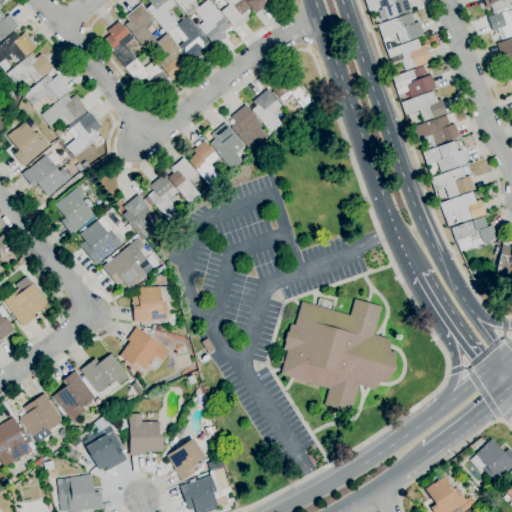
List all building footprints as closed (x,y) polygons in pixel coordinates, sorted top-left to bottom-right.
[(166,34),(145,9),(150,5),(145,0),(170,0),(174,4),(165,11),(176,25),(166,34)] [(187,17),(173,0),(191,0),(197,7),(187,17)] [(214,46),(197,26),(202,22),(193,11),(205,0),(207,0),(230,27),(222,33),(225,37),(214,46)] [(234,28),(220,12),(228,5),(224,0),(242,0),(249,8),(244,13),(247,17),(234,28)] [(256,14),(247,4),(248,3),(245,0),(270,0),(271,1),(256,14)] [(387,19),(383,9),(369,14),(364,1),(366,0),(405,0),(410,11),(387,19)] [(511,7),(492,14),(490,7),(486,9),(484,2),(483,3),(482,0),(511,0),(511,7)] [(145,51),(124,25),(128,21),(125,17),(140,5),(153,21),(145,28),(156,42),(145,51)] [(511,36),(500,41),(497,31),(492,32),(487,18),(501,13),(511,10),(511,12),(511,36)] [(0,41),(0,12),(5,18),(8,15),(18,26),(0,41)] [(399,44),(395,33),(382,38),(377,25),(410,14),(413,24),(418,22),(423,36),(399,44)] [(193,63),(178,47),(181,44),(178,40),(180,39),(172,29),(186,17),(208,42),(203,47),(207,51),(193,63)] [(123,68),(102,41),(109,35),(106,31),(118,21),(133,39),(124,45),(135,58),(123,68)] [(3,72),(0,68),(0,43),(14,32),(18,37),(23,33),(35,48),(24,58),(23,57),(18,62),(11,53),(4,59),(10,66),(3,72)] [(172,81),(162,70),(162,69),(158,63),(166,56),(155,43),(166,34),(182,53),(177,57),(186,69),(172,81)] [(511,64),(509,65),(505,56),(500,57),(496,44),(511,38),(511,64)] [(404,71),(400,60),(390,64),(386,50),(417,40),(419,47),(424,45),(430,62),(414,68),(414,67),(404,71)] [(14,86),(5,75),(30,54),(34,59),(41,54),(53,69),(42,78),(41,77),(35,82),(33,80),(33,81),(31,79),(31,78),(28,74),(14,86)] [(140,88),(123,68),(135,58),(143,68),(148,64),(152,68),(156,64),(161,70),(167,78),(166,79),(170,83),(160,91),(151,80),(140,88)] [(410,97),(408,93),(398,97),(391,78),(422,67),(426,77),(430,75),(435,88),(410,97)] [(300,113),(292,103),(289,106),(286,102),(283,104),(269,86),(288,70),(314,102),(300,113)] [(32,106),(22,95),(47,74),(51,80),(57,75),(70,90),(58,100),(57,99),(52,103),(45,95),(32,106)] [(272,136),(251,110),(255,107),(251,102),(267,89),(281,106),(272,114),(283,127),(272,136)] [(422,122),(419,111),(404,116),(400,103),(433,91),(436,101),(441,99),(446,114),(432,119),(432,118),(422,122)] [(62,128),(57,121),(49,127),(40,116),(65,95),(69,99),(74,95),(86,111),(76,120),(75,119),(69,124),(68,123),(62,128)] [(251,152),(230,127),(235,123),(230,117),(245,105),(255,116),(254,117),(262,126),(259,128),(268,138),(251,152)] [(73,158),(65,147),(74,140),(67,131),(78,122),(77,121),(89,112),(101,127),(95,132),(99,138),(73,158)] [(435,146),(431,135),(417,140),(413,127),(445,116),(449,126),(454,124),(459,137),(435,146)] [(23,168),(13,154),(18,151),(6,136),(13,130),(14,130),(24,122),(34,134),(37,131),(49,145),(29,162),(29,163),(23,168)] [(231,171),(209,145),(214,140),(210,135),(225,123),(235,135),(234,135),(239,140),(245,146),(235,154),(242,162),(231,171)] [(210,188),(187,160),(195,154),(192,151),(204,140),(208,146),(209,145),(219,156),(218,158),(215,160),(216,161),(214,162),(213,162),(210,165),(221,178),(210,188)] [(440,173),(436,162),(426,166),(421,153),(436,147),(452,142),(456,152),(461,150),(465,163),(461,165),(440,173)] [(47,198),(36,184),(32,188),(21,174),(26,170),(27,170),(45,155),(46,157),(52,152),(60,161),(54,166),(59,171),(62,169),(70,178),(54,191),(55,192),(47,198)] [(188,204),(167,178),(172,174),(169,169),(183,158),(196,174),(188,181),(199,195),(188,204)] [(448,199),(444,188),(434,192),(429,179),(460,168),(464,178),(469,176),(473,190),(448,199)] [(167,220),(153,203),(150,206),(146,202),(150,199),(147,196),(152,192),(148,187),(163,175),(177,192),(168,199),(178,211),(167,220)] [(71,235),(60,222),(65,218),(54,205),(61,199),(77,186),(85,196),(81,200),(94,216),(71,235)] [(447,227),(439,204),(471,192),(472,193),(477,191),(478,194),(482,192),(484,196),(479,198),(479,196),(474,198),(475,202),(480,201),(485,215),(471,220),(471,219),(462,223),(461,222),(456,224),(452,214),(449,215),(453,225),(447,227)] [(143,242),(121,215),(126,212),(122,207),(138,195),(151,212),(143,219),(154,233),(143,242)] [(96,265),(79,246),(84,241),(79,235),(87,228),(96,221),(97,221),(101,217),(111,229),(110,230),(121,244),(96,265)] [(460,252),(456,241),(455,241),(450,229),(483,217),(487,227),(491,225),(496,239),(460,252)] [(128,290),(122,282),(117,286),(101,267),(107,262),(107,263),(137,238),(144,247),(139,251),(146,260),(138,266),(146,275),(136,283),(128,290)] [(507,283),(493,280),(501,245),(511,248),(511,271),(510,271),(507,283)] [(22,328),(2,301),(17,290),(14,286),(26,277),(32,284),(33,284),(48,305),(33,316),(35,318),(22,328)] [(134,324),(131,297),(138,297),(137,288),(147,287),(147,288),(160,287),(168,286),(170,302),(165,302),(167,320),(140,323),(134,324)] [(389,340),(389,351),(395,353),(394,364),(395,364),(393,373),(391,373),(386,382),(381,380),(374,390),(358,386),(350,414),(323,406),(328,389),(280,375),(287,351),(282,350),(285,343),(283,342),(286,332),(288,332),(290,324),(294,326),(301,302),(349,316),(354,299),(381,307),(373,335),(389,340)] [(0,306),(1,306),(8,317),(6,318),(14,331),(0,340),(0,306)] [(144,371),(133,363),(132,366),(118,357),(129,342),(126,340),(135,328),(168,352),(161,362),(155,357),(144,371)] [(208,354),(201,342),(207,338),(214,350),(208,354)] [(98,395),(84,376),(83,376),(79,370),(95,359),(98,363),(110,354),(128,378),(118,385),(115,382),(98,395)] [(71,423),(65,415),(58,405),(57,406),(51,397),(66,386),(62,381),(74,371),(79,377),(78,377),(94,398),(82,407),(85,412),(71,423)] [(190,385),(187,377),(192,375),(195,382),(190,385)] [(133,396),(128,390),(131,388),(129,386),(136,381),(142,391),(137,395),(136,394),(133,396)] [(32,437),(25,427),(24,428),(18,419),(26,414),(22,409),(44,394),(47,399),(62,421),(47,432),(45,428),(32,437)] [(129,456),(128,415),(141,414),(141,423),(159,422),(159,436),(162,436),(162,452),(144,453),(144,455),(129,456)] [(3,467),(0,462),(0,425),(13,418),(20,431),(23,430),(30,442),(28,444),(32,451),(3,467)] [(99,471),(82,442),(109,426),(120,445),(118,446),(126,460),(109,470),(106,466),(99,471)] [(77,435),(74,431),(79,427),(82,431),(77,435)] [(181,482),(173,469),(174,468),(165,457),(191,439),(205,459),(191,468),(195,473),(181,482)] [(511,465),(493,483),(482,469),(479,472),(469,461),(475,456),(474,455),(483,447),(483,446),(491,439),(503,453),(508,449),(511,453),(511,465)] [(38,465),(35,461),(41,457),(44,461),(38,465)] [(511,500),(511,474),(510,476),(511,478),(511,482),(503,492),(511,500)] [(68,511),(60,511),(56,480),(70,478),(81,477),(81,476),(91,475),(93,494),(100,493),(101,509),(94,510),(94,509),(68,511)] [(195,511),(194,509),(188,511),(179,486),(186,484),(186,485),(211,476),(217,493),(212,494),(214,499),(225,495),(228,505),(217,509),(218,509),(209,511),(195,511)] [(451,511),(431,511),(429,508),(434,505),(424,489),(433,483),(433,484),(443,477),(453,490),(456,487),(465,500),(470,497),(475,504),(464,511),(462,511),(459,507),(451,511)] [(481,493),(477,489),(481,485),(485,490),(481,493)] [(481,506),(477,502),(483,498),(486,502),(481,506)]
